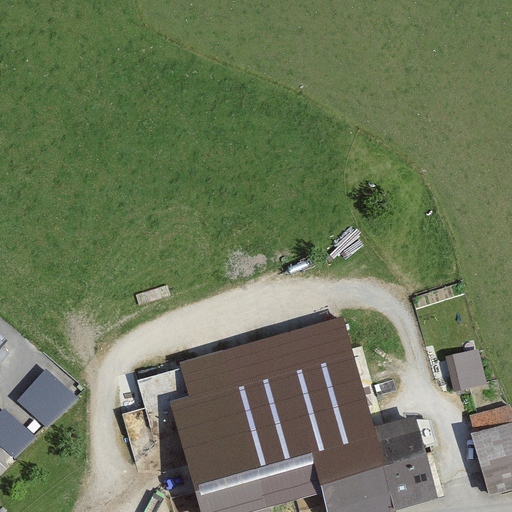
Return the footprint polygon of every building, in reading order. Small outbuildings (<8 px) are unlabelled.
[(346,312),(218,351),(265,504),(392,466),(346,312)] [(0,333),(0,353),(10,343),(0,333)] [(455,387),(488,379),(479,344),(446,352),(455,387)] [(46,364),(17,396),(49,425),(78,393),(46,364)] [(511,400),(470,409),(488,490),(511,485),(511,400)] [(5,404),(0,409),(0,440),(15,455),(36,433),(5,404)]
